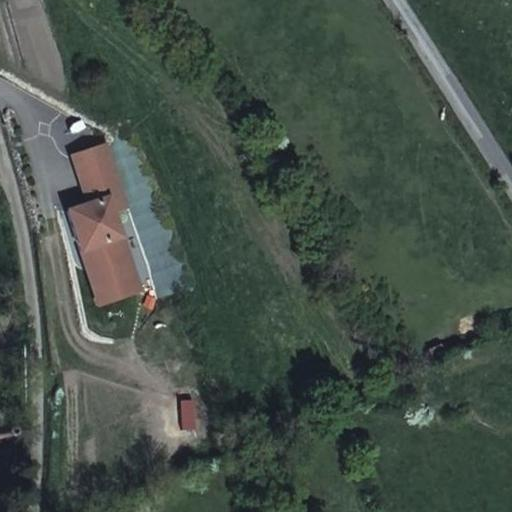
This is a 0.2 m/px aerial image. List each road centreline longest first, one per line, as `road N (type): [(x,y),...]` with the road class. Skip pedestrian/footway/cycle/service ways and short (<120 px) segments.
road 1 (unclassified): [(35,511),(44,429),(22,275),(0,195)]
road 2 (unclassified): [(388,0),(511,188)]
